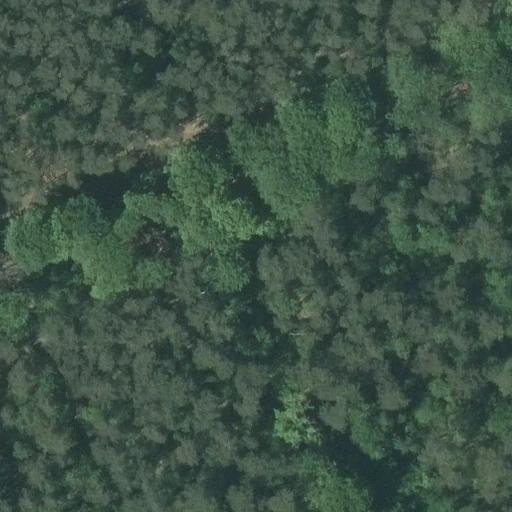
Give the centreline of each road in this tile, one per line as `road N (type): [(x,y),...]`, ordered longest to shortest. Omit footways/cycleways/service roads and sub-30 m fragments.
road 1 (track): [(0,273),(511,45)]
road 2 (unknown): [(0,220),(511,3)]
road 3 (unknown): [(117,511),(0,230)]
